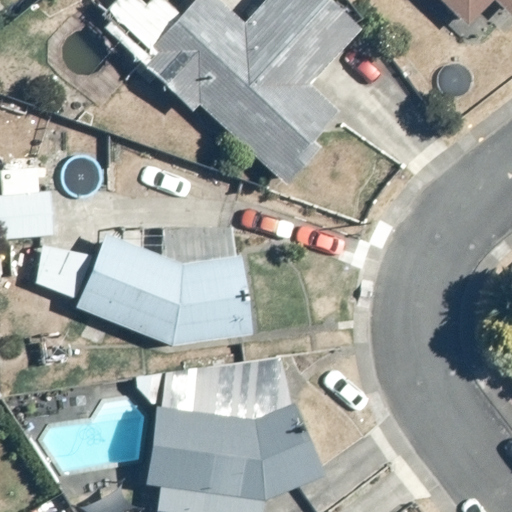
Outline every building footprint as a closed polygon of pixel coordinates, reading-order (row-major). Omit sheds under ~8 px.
[(192,109),(200,101),(287,183),(322,147),(315,141),(343,112),(314,84),(365,30),(333,0),(267,0),(246,23),(222,0),(192,0),(150,44),(158,52),(145,65),(192,109)] [(511,0),(441,0),(468,26),(494,0),(511,17),(511,0)] [(34,192),(36,164),(2,162),(0,192),(0,237),(52,237),(51,192),(34,192)] [(182,264),(108,233),(76,307),(171,347),(253,335),(241,255),(182,264)] [(256,420),(155,407),(145,486),(266,502),(326,477),(296,403),(256,420)]
